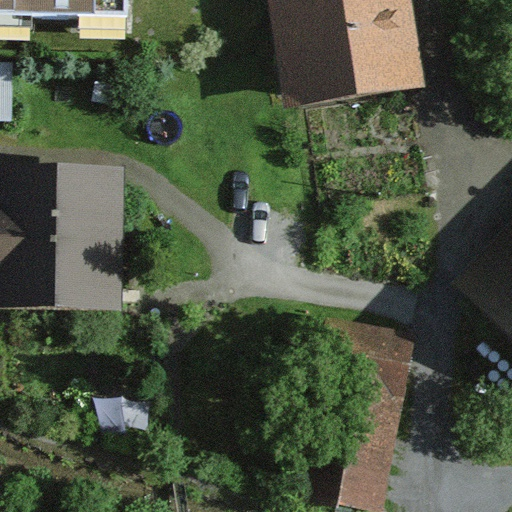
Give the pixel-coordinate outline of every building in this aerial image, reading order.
[(131,0),(0,0),(0,28),(131,32),(131,0)] [(269,0),(288,121),(422,101),(406,0),(269,0)] [(9,66),(0,66),(0,124),(9,124),(9,66)] [(0,299),(0,310),(120,309),(119,241),(119,167),(0,167),(0,299)] [(511,232),(459,285),(511,338),(511,232)] [(285,494),(372,507),(397,343),(310,330),(285,494)]
